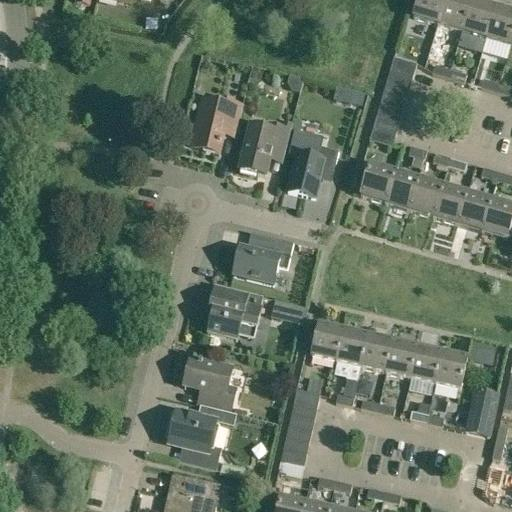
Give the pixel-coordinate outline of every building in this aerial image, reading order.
[(92,0),(78,0),(77,6),(90,9),(92,0)] [(438,28),(446,0),(418,0),(413,20),(438,28)] [(471,3),(460,0),(446,0),(438,28),(462,35),(471,3)] [(495,11),(471,3),(462,35),(486,42),(495,11)] [(511,15),(495,11),(486,42),(510,49),(511,43),(511,15)] [(393,60),(389,73),(414,80),(417,67),(393,60)] [(448,82),(450,73),(435,69),(432,77),(448,82)] [(414,80),(389,73),(386,85),(410,92),(414,80)] [(450,73),(448,82),(464,86),(466,78),(450,73)] [(496,96),(499,88),(483,83),(481,91),(496,96)] [(386,85),(383,96),(407,103),(410,92),(386,85)] [(511,91),(499,88),(496,96),(511,100),(511,91)] [(383,96),(379,108),(403,115),(407,103),(383,96)] [(186,147),(192,149),(191,150),(219,157),(226,127),(237,130),(243,108),(217,102),(216,106),(203,103),(196,131),(190,129),(186,147)] [(379,108),(376,120),(400,127),(403,115),(379,108)] [(376,120),(372,131),(396,138),(400,127),(376,120)] [(286,124),(285,131),(267,126),(266,132),(251,128),(240,173),(266,180),(272,156),(285,159),(291,132),(290,132),(292,125),(286,124)] [(396,138),(372,131),(369,144),(393,151),(396,138)] [(287,196),(314,202),(320,182),(331,185),(339,154),(320,149),(321,143),(295,136),(289,160),(296,162),(287,196)] [(424,163),(426,155),(411,150),(408,159),(424,163)] [(448,170),(450,162),(435,157),(432,166),(448,170)] [(450,162),(448,170),(464,175),(466,167),(450,162)] [(385,208),(394,175),(369,168),(360,201),(385,208)] [(496,184),(498,176),(483,172),(481,180),(496,184)] [(418,181),(394,175),(385,208),(409,214),(418,181)] [(511,180),(498,176),(496,184),(511,188),(511,180)] [(442,188),(418,181),(409,214),(433,221),(442,188)] [(442,188),(433,221),(458,228),(467,195),(442,188)] [(491,202),(467,195),(458,228),(482,235),(491,202)] [(511,207),(491,202),(482,235),(507,242),(508,237),(511,223),(511,207)] [(287,272),(293,246),(269,240),(265,255),(240,249),(233,279),(274,288),(278,269),(287,272)] [(260,310),(262,300),(216,289),(209,319),(212,320),(208,337),(236,343),(240,327),(256,331),(261,311),(260,310)] [(337,365),(344,332),(319,327),(311,360),(337,365)] [(344,332),(337,365),(361,371),(369,338),(344,332)] [(369,338),(361,371),(386,377),(393,343),(369,338)] [(418,349),(393,343),(386,377),(410,382),(418,349)] [(442,355),(418,349),(410,382),(435,388),(442,355)] [(468,360),(442,355),(435,388),(460,393),(468,360)] [(230,416),(236,391),(227,389),(231,371),(190,361),(183,390),(206,395),(202,409),(230,416)] [(336,406),(353,410),(355,402),(359,384),(348,382),(344,400),(338,398),(337,402),(336,406)] [(294,405),(317,410),(320,397),(296,392),(294,405)] [(475,392),(465,435),(489,441),(498,398),(475,392)] [(511,408),(511,397),(506,397),(503,412),(511,414),(511,408)] [(377,416),(379,408),(362,404),(360,412),(377,416)] [(317,410),(294,405),(291,417),(314,422),(317,410)] [(394,411),(379,408),(377,416),(393,419),(394,411)] [(184,466),(217,474),(222,452),(211,449),(217,425),(177,415),(170,446),(188,450),(184,466)] [(233,430),(236,418),(224,415),(221,427),(233,430)] [(426,427),(428,419),(411,415),(410,423),(426,427)] [(291,417),(288,429),(312,434),(314,422),(291,417)] [(444,422),(428,419),(426,427),(442,430),(444,422)] [(312,434),(288,429),(286,440),(309,446),(312,434)] [(499,430),(495,446),(503,448),(507,432),(499,430)] [(286,440),(283,452),(306,457),(309,446),(286,440)] [(503,448),(495,446),(492,462),(500,463),(503,448)] [(283,452),(280,464),(304,469),(306,457),(283,452)] [(304,469),(280,464),(277,477),(301,482),(304,469)] [(490,471),(488,479),(484,495),(486,501),(489,505),(497,507),(504,474),(490,471)] [(216,511),(221,488),(174,479),(167,511),(216,511)] [(333,493),(335,485),(319,481),(317,490),(333,493)] [(351,488),(335,485),(333,493),(349,497),(351,488)] [(382,504),(384,496),(369,493),(367,501),(382,504)] [(384,496),(382,504),(399,508),(400,499),(384,496)] [(303,511),(305,506),(280,500),(277,511),(303,511)]
